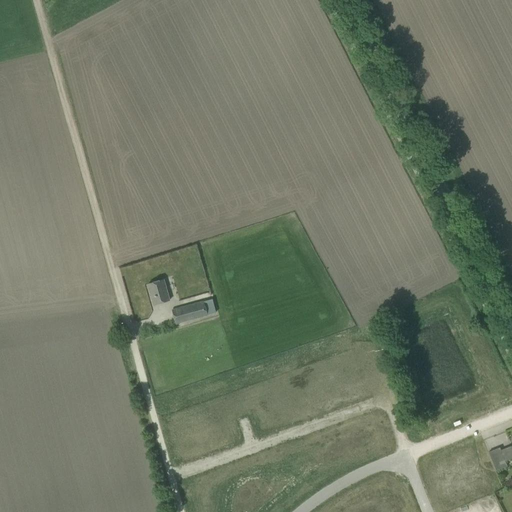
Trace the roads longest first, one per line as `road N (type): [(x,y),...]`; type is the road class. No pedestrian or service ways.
road 1 (track): [(176,511),(34,0)]
road 2 (tertiary): [(511,328),(346,0)]
road 3 (residential): [(405,457),(387,401),(167,478)]
